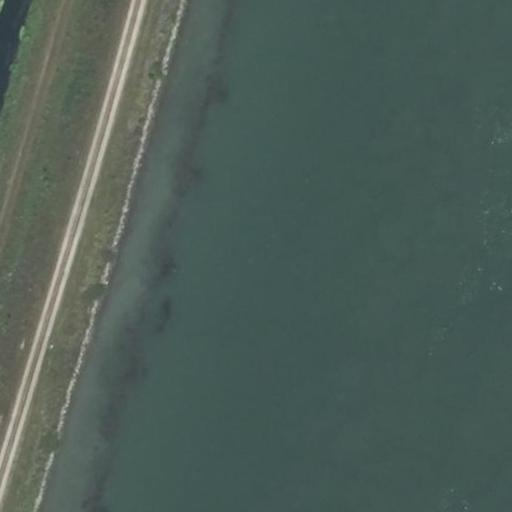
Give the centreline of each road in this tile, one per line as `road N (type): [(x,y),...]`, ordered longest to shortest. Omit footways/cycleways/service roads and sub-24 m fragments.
road 1 (track): [(131,0),(0,477)]
road 2 (track): [(67,0),(0,232)]
